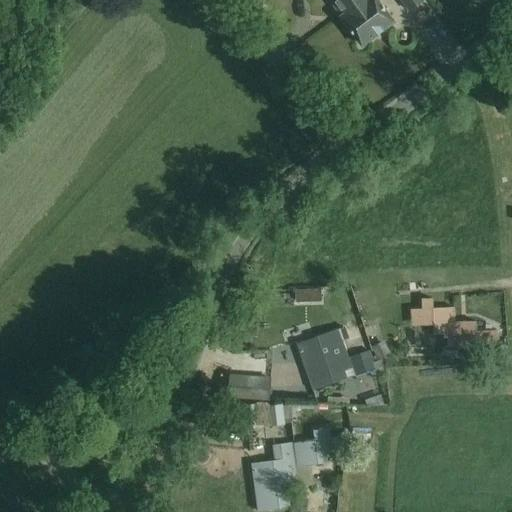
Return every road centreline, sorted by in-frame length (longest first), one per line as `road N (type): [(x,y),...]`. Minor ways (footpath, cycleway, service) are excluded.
road 1 (unclassified): [(107,511),(168,416),(239,247),(262,216),(357,138)]
road 2 (unclassified): [(357,138),(214,0)]
road 3 (unclassified): [(511,26),(357,138)]
